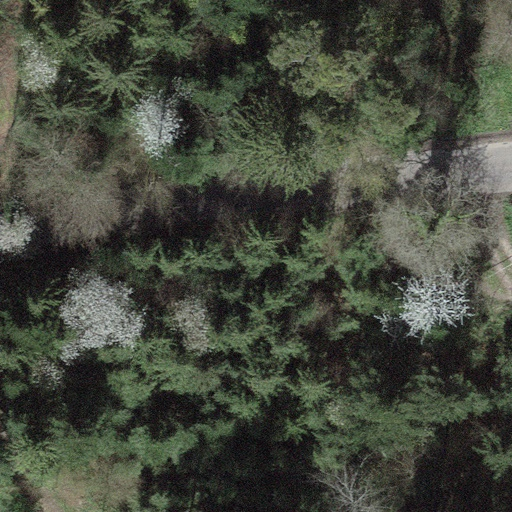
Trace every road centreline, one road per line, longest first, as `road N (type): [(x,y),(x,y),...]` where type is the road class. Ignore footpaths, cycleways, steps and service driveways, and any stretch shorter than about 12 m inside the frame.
road 1 (unclassified): [(511,165),(0,232)]
road 2 (track): [(511,259),(461,0)]
